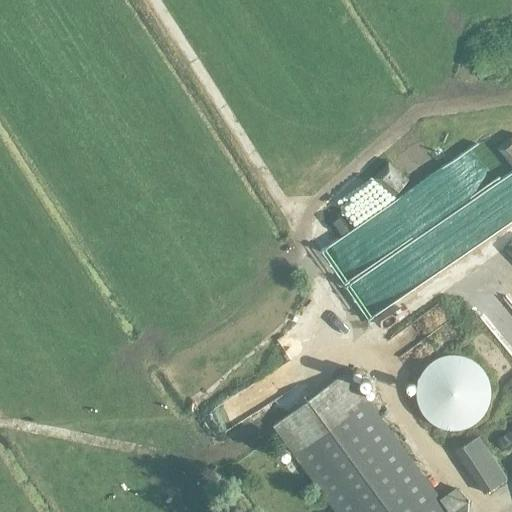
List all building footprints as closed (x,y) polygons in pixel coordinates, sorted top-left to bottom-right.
[(511,165),(511,136),(498,147),(511,165)] [(482,141),(321,243),(343,278),(504,176),(482,141)] [(393,195),(408,184),(391,162),(376,173),(393,195)] [(511,173),(344,279),(366,314),(511,222),(511,173)] [(511,310),(503,299),(481,316),(511,356),(511,310)] [(493,391),(493,390),(492,383),(489,375),(486,369),(481,362),(473,356),(466,353),(458,351),(451,350),(444,351),(435,354),(429,358),(423,364),(418,371),(415,377),(414,384),(413,392),(414,401),(417,407),(422,415),(426,420),(434,425),(439,428),(446,429),(453,430),(461,429),(466,428),(472,425),(479,420),(485,414),(489,407),(491,400),(493,391)] [(449,511),(463,502),(452,487),(436,500),(342,371),(266,426),(328,511),(449,511)]
